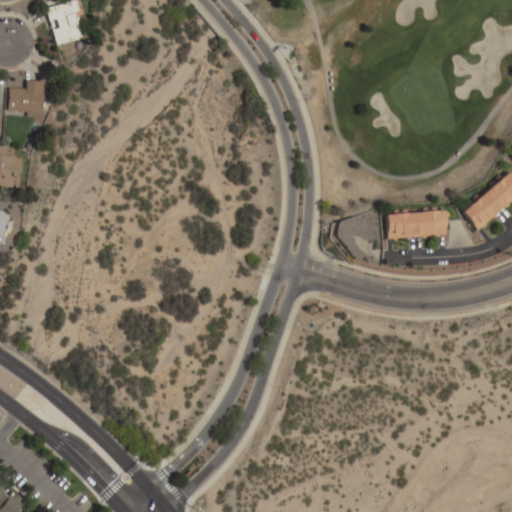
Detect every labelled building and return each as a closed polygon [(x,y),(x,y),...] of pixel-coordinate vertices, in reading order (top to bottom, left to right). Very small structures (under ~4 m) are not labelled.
[(43,8),(53,46),(80,39),(71,1),(43,8)] [(40,82),(20,81),(19,90),(6,90),(5,114),(38,115),(40,82)] [(0,187),(16,189),(19,149),(0,146),(0,187)] [(511,199),(511,181),(503,171),(456,211),(474,232),(511,199)] [(380,211),(381,239),(443,237),(442,209),(380,211)] [(0,239),(8,216),(0,213),(0,239)] [(0,511),(16,511),(22,504),(0,487),(0,511)]
